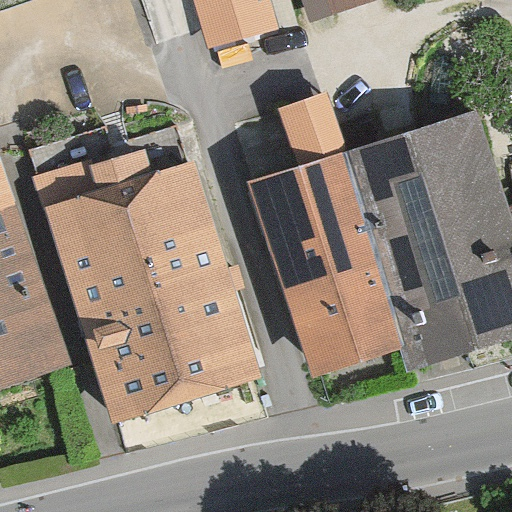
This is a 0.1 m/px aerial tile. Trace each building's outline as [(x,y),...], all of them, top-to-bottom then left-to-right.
[(270,0),(192,0),(209,59),(281,38),(270,0)] [(331,107),(285,121),(305,186),(256,201),(316,394),(411,365),(351,170),(331,107)] [(483,129),(351,170),(411,365),(418,387),(511,357),(511,224),(507,207),(483,129)] [(29,160),(50,223),(193,176),(179,134),(114,155),(108,134),(29,160)] [(0,222),(11,219),(0,187),(0,156),(3,156),(0,146),(0,222)] [(50,223),(121,441),(265,394),(193,176),(50,223)] [(0,403),(66,381),(11,219),(0,222),(0,403)]
